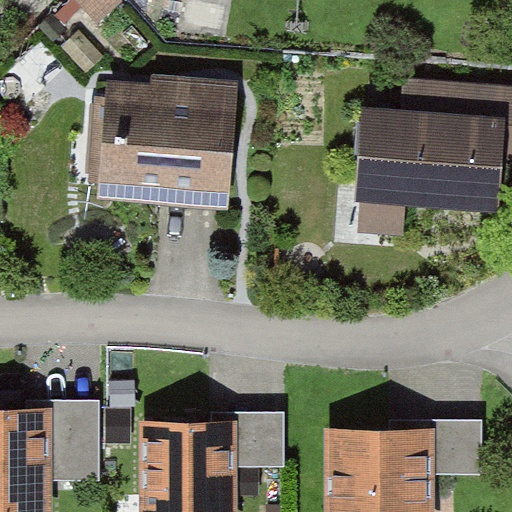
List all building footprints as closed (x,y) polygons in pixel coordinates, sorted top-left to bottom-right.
[(150,96),(107,92),(96,199),(221,211),(232,94),(151,86),(150,96)] [(403,118),(361,115),(354,209),(483,219),(486,184),(511,186),(511,98),(405,90),(403,118)] [(289,460),(290,402),(250,402),(249,459),(289,460)] [(486,464),(484,408),(446,409),(448,465),(486,464)] [(48,511),(47,416),(0,416),(0,511),(48,511)] [(233,511),(232,430),(139,431),(139,511),(233,511)] [(431,511),(431,439),(321,439),(321,511),(431,511)]
